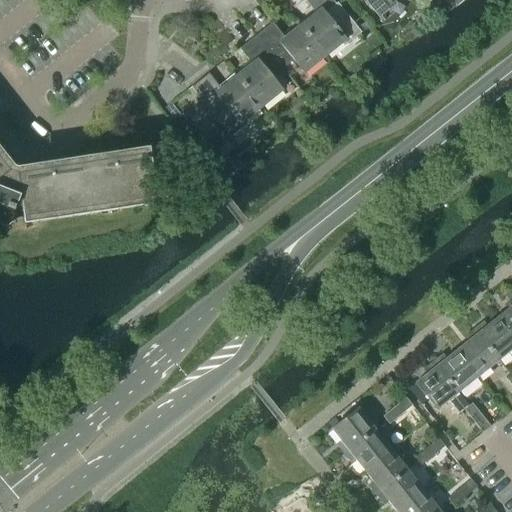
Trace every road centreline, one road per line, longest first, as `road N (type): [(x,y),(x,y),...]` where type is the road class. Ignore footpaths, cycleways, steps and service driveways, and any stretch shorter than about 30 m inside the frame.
road 1 (secondary): [(313,229),(273,253),(168,357),(0,487)]
road 2 (secondary): [(40,511),(243,354),(313,229)]
road 3 (residential): [(0,65),(56,134),(133,69),(140,0)]
road 4 (secondary): [(313,229),(511,70)]
